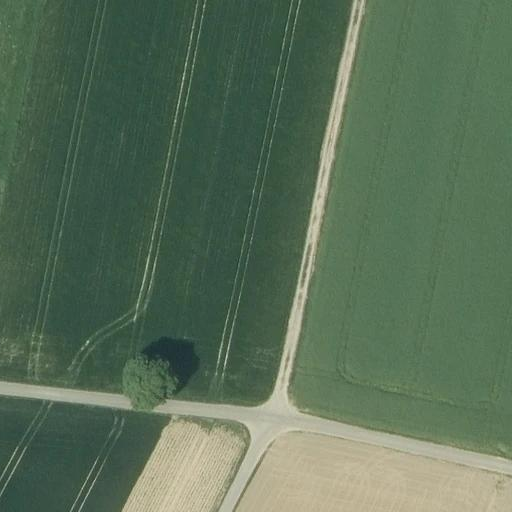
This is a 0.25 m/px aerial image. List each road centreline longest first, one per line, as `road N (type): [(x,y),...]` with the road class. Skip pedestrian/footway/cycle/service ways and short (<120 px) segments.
road 1 (track): [(367,0),(271,420)]
road 2 (track): [(0,389),(271,420)]
road 3 (track): [(271,420),(511,469)]
